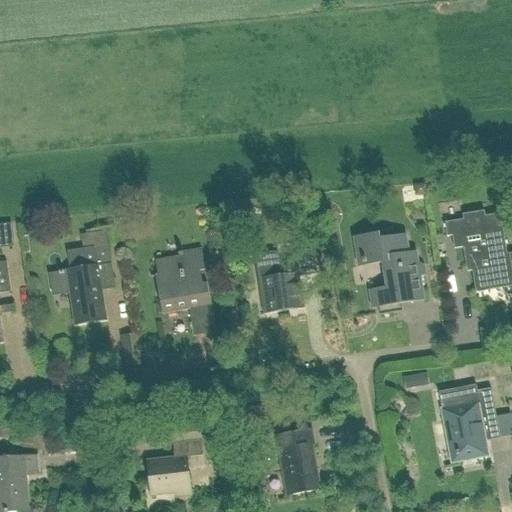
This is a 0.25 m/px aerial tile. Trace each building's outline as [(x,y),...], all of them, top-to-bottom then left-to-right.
[(468,247),(475,292),(511,286),(511,282),(503,223),(466,229),(465,219),(449,221),(453,249),(468,247)] [(0,244),(13,243),(12,231),(6,232),(5,225),(0,225),(0,244)] [(354,239),(359,268),(382,264),(386,288),(369,291),(372,309),(379,308),(380,315),(393,313),(391,306),(424,301),(420,277),(426,276),(424,268),(419,265),(417,253),(409,254),(406,235),(389,238),(388,234),(354,239)] [(53,292),(70,289),(76,325),(106,320),(98,270),(112,268),(108,245),(83,249),(86,268),(50,274),(53,292)] [(163,313),(189,308),(194,337),(217,333),(211,304),(212,304),(202,247),(184,251),(185,254),(156,259),(159,273),(156,274),(163,313)] [(264,314),(304,308),(300,276),(313,274),(309,247),(296,249),(297,259),(257,265),(264,314)] [(0,263),(0,344),(4,344),(0,316),(0,294),(12,293),(7,263),(0,263)] [(506,298),(484,297),(483,310),(506,310),(506,298)] [(479,330),(483,352),(507,349),(504,326),(479,330)] [(490,389),(477,391),(476,386),(439,393),(442,408),(441,408),(448,445),(454,444),(457,462),(488,456),(487,446),(500,444),(490,389)] [(202,465),(199,439),(197,422),(160,426),(162,445),(172,444),(174,459),(147,462),(151,495),(175,492),(176,496),(191,494),(188,466),(202,465)] [(287,494),(291,493),(294,501),(295,492),(299,501),(299,492),(319,488),(312,446),(315,445),(312,430),(277,436),(287,494)] [(0,511),(27,511),(25,472),(38,472),(37,457),(0,459),(0,511)] [(196,500),(164,500),(164,504),(213,504),(213,477),(196,477),(196,500)]
